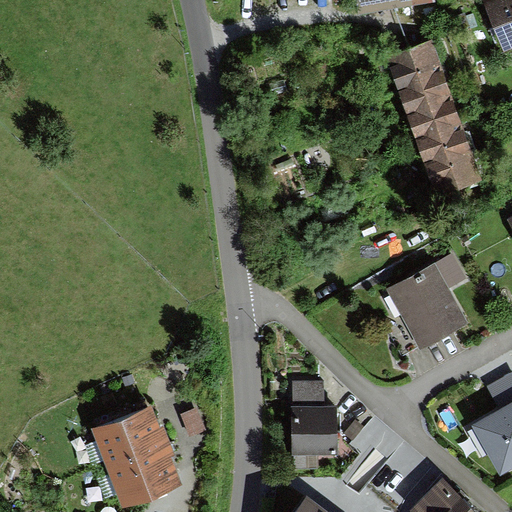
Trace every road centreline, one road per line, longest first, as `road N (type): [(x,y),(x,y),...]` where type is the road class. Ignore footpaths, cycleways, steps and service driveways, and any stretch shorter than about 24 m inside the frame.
road 1 (tertiary): [(189,0),(239,298)]
road 2 (tertiary): [(239,298),(247,397),(243,511)]
road 3 (residential): [(394,414),(283,308),(239,298)]
road 4 (residential): [(503,511),(394,414)]
road 5 (residential): [(394,414),(417,388),(511,333)]
